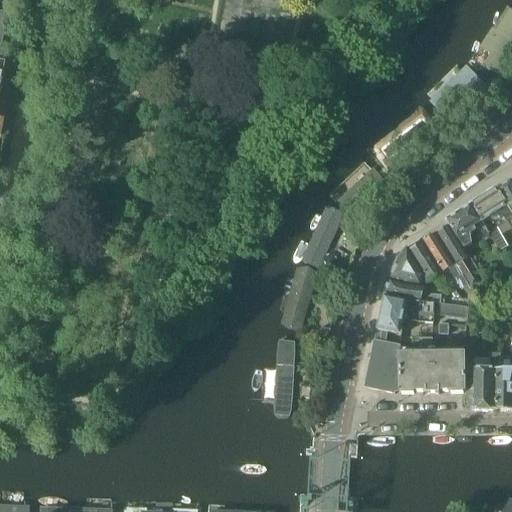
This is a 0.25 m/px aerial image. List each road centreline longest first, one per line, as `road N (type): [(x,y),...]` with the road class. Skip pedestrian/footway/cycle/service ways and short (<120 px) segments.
road 1 (tertiary): [(339,419),(373,255),(409,210),(511,124)]
road 2 (residential): [(511,421),(339,419)]
